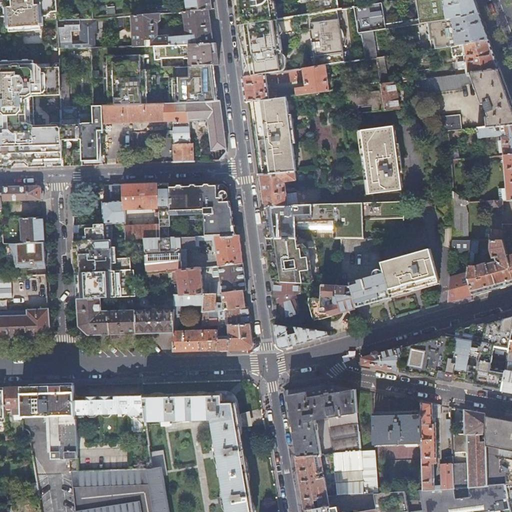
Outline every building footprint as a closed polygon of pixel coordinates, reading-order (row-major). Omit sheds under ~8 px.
[(10,29),(15,34),(45,31),(43,6),(40,6),(39,0),(17,0),(9,9),(10,29)] [(184,0),(186,11),(208,10),(211,9),(210,0),(184,0)] [(233,0),(238,25),(239,25),(242,25),(278,19),(276,6),(273,7),(272,0),(233,0)] [(301,0),(302,2),(309,1),(311,13),(336,9),(338,8),(337,0),(301,0)] [(414,0),(418,18),(418,23),(430,22),(480,14),(476,3),(474,0),(414,0)] [(380,2),(353,6),(358,34),(361,33),(373,31),(385,29),(384,24),(380,2)] [(346,52),(343,52),(342,47),(344,46),(345,43),(346,40),(346,35),(345,32),(344,29),(342,26),(340,24),(338,24),(337,19),(341,18),(336,9),(311,13),(278,19),(242,25),(239,25),(241,40),(246,77),(282,71),(285,69),(286,58),(285,56),(284,55),(282,55),(279,37),(277,34),(278,32),(281,34),(288,33),(289,35),(292,35),(293,34),(294,32),(307,30),(309,27),(312,29),(310,32),(314,56),(310,56),(315,66),(325,65),(345,62),(346,52)] [(160,14),(131,16),(134,46),(155,46),(213,44),(213,43),(210,26),(208,10),(186,11),(183,12),(186,35),(159,36),(157,21),(160,19),(160,14)] [(438,38),(440,47),(462,44),(464,43),(489,40),(484,27),(482,20),(480,14),(430,22),(433,39),(438,38)] [(418,18),(384,24),(385,29),(418,23),(418,18)] [(91,48),(96,48),(95,34),(97,33),(96,19),(58,22),(60,49),(91,48)] [(373,31),(361,33),(365,59),(376,57),(373,31)] [(496,59),(489,40),(464,43),(462,44),(465,60),(457,61),(459,69),(466,68),(467,73),(500,69),(496,59)] [(216,43),(213,43),(213,44),(155,46),(156,59),(161,59),(162,59),(162,56),(188,55),(188,59),(183,60),(183,66),(188,66),(212,65),(218,65),(217,54),(216,43)] [(138,55),(106,56),(106,62),(107,95),(108,105),(146,103),(145,93),(144,70),(143,70),(139,70),(138,55)] [(61,128),(32,129),(31,95),(48,95),(47,70),(38,65),(2,67),(0,69),(0,115),(8,115),(9,135),(1,135),(1,137),(0,136),(0,167),(18,167),(48,166),(63,166),(62,139),(61,128)] [(171,77),(173,102),(217,100),(215,82),(212,65),(188,66),(189,77),(171,77)] [(329,90),(325,65),(315,66),(282,71),(246,77),(245,77),(242,77),(244,90),(245,102),(251,101),(254,100),(277,97),(275,89),(267,90),(266,80),(277,84),(304,80),(305,87),(296,88),(296,94),(329,90)] [(504,81),(500,69),(467,73),(414,79),(415,94),(462,89),(462,85),(473,82),(481,105),(483,104),(488,115),(485,116),(485,126),(511,123),(511,102),(509,93),(504,81)] [(68,73),(59,73),(60,107),(61,107),(69,107),(68,73)] [(380,83),(378,73),(367,75),(369,90),(344,94),(347,114),(359,112),(358,106),(371,105),(372,111),(385,109),(380,83)] [(394,81),(380,83),(385,109),(398,108),(394,81)] [(277,97),(254,100),(264,174),(295,172),(296,171),(286,96),(277,97)] [(79,113),(80,139),(81,160),(83,160),(98,159),(97,130),(100,130),(102,130),(102,124),(173,120),(174,143),(173,143),(174,162),(194,161),(193,142),(190,142),(189,120),(207,119),(213,161),(219,161),(227,153),(222,117),(219,100),(217,100),(173,102),(169,102),(146,103),(108,105),(93,105),(94,123),(90,123),(90,113),(79,113)] [(254,100),(251,101),(261,174),(264,174),(254,100)] [(71,119),(61,119),(61,128),(62,139),(80,139),(79,113),(79,106),(70,106),(71,119)] [(438,119),(439,131),(447,130),(461,129),(460,117),(438,119)] [(503,152),(503,155),(511,154),(511,123),(485,126),(478,127),(479,137),(502,135),(502,140),(498,140),(499,152),(503,152)] [(393,125),(361,129),(369,192),(401,189),(399,172),(395,142),(393,125)] [(369,192),(361,129),(358,129),(366,193),(369,192)] [(102,162),(100,130),(97,130),(98,159),(83,160),(83,163),(102,162)] [(511,154),(503,155),(507,200),(511,199),(511,154)] [(284,190),(283,181),(296,180),(295,172),(264,174),(261,174),(258,174),(262,206),(287,205),(286,195),(286,192),(285,192),(285,190),(284,190)] [(157,181),(123,183),(124,208),(159,207),(158,182),(158,181),(157,181)] [(158,182),(159,207),(159,212),(159,224),(159,226),(159,237),(167,237),(167,225),(169,226),(169,219),(169,210),(168,185),(168,181),(166,182),(164,182),(158,182)] [(123,183),(110,183),(111,200),(105,200),(106,223),(111,222),(125,222),(125,216),(124,208),(123,183)] [(204,235),(216,235),(224,235),(222,225),(233,225),(232,215),(230,208),(229,200),(228,200),(227,193),(227,192),(227,191),(226,190),(225,189),(224,189),(223,189),(222,189),(221,189),(220,189),(220,190),(219,190),(219,191),(218,192),(218,195),(217,196),(216,183),(210,183),(203,184),(196,184),(189,184),(183,184),(176,185),(168,185),(169,210),(169,219),(204,218),(204,235)] [(39,186),(1,187),(2,200),(42,199),(44,199),(44,191),(41,189),(41,188),(39,186)] [(466,201),(451,192),(453,238),(467,238),(466,212),(463,212),(463,205),(466,201)] [(342,239),(363,239),(363,220),(403,218),(402,200),(371,202),(323,204),(294,205),(287,205),(262,206),(264,222),(265,222),(266,227),(265,228),(266,238),(267,238),(270,238),(291,238),(296,238),(296,223),(333,222),(333,239),(342,239)] [(501,200),(484,201),(485,213),(501,212),(501,200)] [(73,224),(74,240),(74,241),(112,239),(112,238),(111,222),(106,223),(94,223),(94,215),(76,216),(76,224),(73,224)] [(43,216),(21,217),(22,242),(44,241),(44,228),(43,216)] [(511,222),(501,223),(502,229),(489,229),(489,235),(487,236),(487,239),(490,239),(502,239),(511,239),(511,222)] [(222,225),(224,235),(238,234),(237,225),(234,225),(233,225),(222,225)] [(159,226),(125,227),(126,238),(143,238),(159,237),(159,226)] [(16,230),(3,230),(4,242),(9,242),(16,242),(16,230)] [(159,237),(143,238),(146,267),(146,273),(178,269),(182,269),(181,247),(198,246),(198,240),(213,239),(214,247),(217,246),(219,265),(243,262),(239,233),(238,234),(224,235),(216,235),(204,235),(170,236),(167,237),(159,237)] [(291,238),(270,238),(271,250),(269,250),(271,272),(274,272),(275,281),(299,283),(301,283),(311,283),(309,266),(307,266),(306,261),(308,261),(307,247),(303,244),(297,244),(296,238),(291,238)] [(306,238),(296,238),(297,244),(303,244),(307,247),(306,238)] [(112,257),(112,245),(112,239),(74,241),(74,242),(76,242),(77,249),(75,249),(73,249),(72,249),(73,263),(74,263),(77,263),(78,269),(76,269),(76,271),(76,272),(98,270),(99,271),(131,268),(130,257),(116,257),(112,257)] [(341,252),(378,252),(374,239),(363,239),(342,239),(341,252)] [(471,239),(453,239),(450,276),(468,270),(471,239)] [(478,239),(471,239),(468,270),(468,274),(473,294),(487,290),(495,288),(503,286),(511,283),(511,271),(502,239),(490,239),(491,248),(494,258),(496,258),(497,261),(495,263),(493,262),(488,263),(488,262),(476,265),(472,265),(474,252),(476,252),(478,239)] [(511,239),(502,239),(511,271),(511,239)] [(13,251),(14,266),(19,266),(19,267),(46,266),(45,249),(44,241),(22,242),(19,242),(16,242),(9,242),(9,245),(13,251)] [(390,297),(439,283),(430,248),(381,262),(383,271),(390,297)] [(243,262),(219,265),(221,280),(209,281),(210,293),(214,293),(223,292),(246,289),(243,267),(243,262)] [(182,269),(178,269),(182,294),(193,293),(204,293),(200,267),(190,268),(182,269)] [(76,273),(78,297),(78,298),(100,297),(135,296),(133,268),(131,268),(99,271),(98,270),(76,272),(76,273)] [(356,307),(390,297),(383,271),(382,270),(381,269),(379,268),(378,268),(376,268),(374,269),(373,270),(372,271),(372,273),(372,275),(349,282),(350,286),(356,307)] [(468,270),(450,276),(448,301),(456,299),(473,294),(468,274),(468,270)] [(275,281),(272,281),(274,292),(277,292),(277,298),(277,302),(280,301),(282,313),(285,316),(289,315),(294,313),(297,313),(299,309),(297,305),(294,298),(297,297),(296,294),(298,293),(299,283),(275,281)] [(350,286),(325,284),(325,294),(321,294),(321,299),(309,298),(309,302),(314,319),(356,307),(350,286)] [(247,297),(246,289),(223,292),(224,302),(225,308),(245,306),(248,306),(247,297)] [(182,294),(175,294),(175,309),(174,331),(174,351),(184,351),(229,350),(249,349),(251,347),(253,345),(250,322),(247,322),(227,323),(222,324),(222,331),(228,331),(228,338),(218,338),(217,329),(177,330),(177,325),(179,325),(180,309),(178,309),(178,304),(205,303),(205,293),(204,293),(193,293),(182,294)] [(214,293),(210,293),(205,293),(205,303),(204,311),(210,310),(213,310),(213,302),(214,293)] [(101,311),(100,297),(78,298),(78,311),(79,326),(83,330),(88,334),(110,333),(109,311),(101,311)] [(224,302),(213,302),(213,310),(219,309),(225,308),(224,302)] [(245,306),(225,308),(219,309),(219,314),(222,313),(225,313),(226,316),(247,315),(245,306)] [(28,315),(0,316),(0,336),(18,336),(41,335),(49,326),(48,308),(28,310),(28,315)] [(175,309),(136,310),(137,332),(159,332),(174,331),(175,309)] [(137,332),(136,310),(109,311),(110,333),(128,333),(137,332)] [(466,382),(475,384),(474,386),(488,388),(501,391),(510,340),(511,332),(511,329),(511,313),(477,324),(466,382)] [(227,323),(247,322),(247,318),(247,315),(226,316),(227,323)] [(307,342),(337,333),(329,332),(318,331),(319,330),(288,326),(275,324),(278,344),(281,346),(284,348),(292,346),(307,342)] [(455,335),(452,354),(454,355),(451,379),(466,382),(477,324),(466,327),(456,330),(455,335)] [(429,357),(428,377),(441,380),(450,381),(451,379),(454,355),(452,354),(455,335),(445,334),(430,338),(429,357)] [(401,359),(429,357),(430,338),(403,345),(401,359)] [(511,339),(510,340),(501,391),(509,392),(511,392),(511,339)] [(383,369),(399,372),(401,359),(403,345),(394,348),(361,357),(362,361),(362,365),(383,369)] [(429,357),(401,359),(399,372),(400,372),(417,375),(428,377),(429,357)] [(74,388),(74,385),(74,382),(31,383),(32,386),(21,386),(22,413),(22,418),(47,417),(49,455),(53,455),(53,461),(67,461),(77,460),(75,415),(75,394),(74,388)] [(289,407),(297,456),(321,454),(316,420),(356,413),(355,389),(341,387),(327,384),(314,386),(306,388),(286,391),(289,407)] [(21,386),(3,387),(4,413),(11,412),(12,413),(22,413),(21,386)] [(144,398),(146,415),(146,420),(170,419),(170,421),(175,421),(175,419),(212,418),(214,429),(217,449),(215,450),(216,455),(218,455),(225,495),(223,496),(224,501),(226,501),(227,511),(253,511),(239,425),(239,424),(237,414),(235,399),(233,397),(231,395),(229,393),(226,392),(223,392),(144,394),(144,398)] [(85,400),(75,394),(75,415),(85,415),(86,415),(90,418),(94,418),(98,415),(100,415),(104,418),(108,418),(112,414),(115,414),(118,417),(123,417),(126,414),(129,414),(129,415),(133,419),(137,419),(141,415),(146,415),(144,398),(141,398),(141,395),(132,396),(129,399),(127,399),(124,396),(118,396),(115,399),(112,399),(109,396),(103,397),(100,400),(98,400),(95,397),(89,397),(86,400),(85,400)] [(425,403),(421,402),(421,413),(422,443),(424,490),(435,489),(435,485),(432,486),(431,463),(437,463),(435,422),(432,422),(432,418),(440,418),(440,405),(425,403)] [(467,452),(469,487),(487,485),(486,446),(485,440),(479,440),(479,434),(485,434),(484,416),(484,414),(471,411),(464,410),(465,434),(455,434),(456,453),(467,452)] [(246,412),(237,414),(239,424),(248,422),(246,412)] [(316,420),(321,454),(333,454),(329,428),(357,424),(356,413),(316,420)] [(422,443),(421,413),(410,413),(373,415),(374,445),(422,443)] [(485,440),(486,446),(511,451),(511,421),(484,416),(485,434),(485,440)] [(329,428),(333,454),(359,452),(357,424),(329,428)] [(71,476),(72,487),(148,484),(152,511),(167,511),(162,476),(161,468),(166,467),(165,450),(150,451),(151,468),(78,471),(71,471),(71,476)] [(324,479),(324,477),(319,477),(318,472),(323,472),(323,471),(329,470),(330,473),(333,472),(337,495),(352,494),(376,493),(374,452),(359,452),(333,454),(321,454),(297,456),(295,456),(297,466),(299,480),(302,498),(304,509),(306,508),(329,504),(327,496),(324,479)] [(442,488),(454,488),(454,485),(453,464),(452,457),(445,458),(445,464),(441,465),(442,488)] [(511,460),(499,458),(500,473),(505,473),(511,472),(511,460)] [(77,460),(67,461),(68,473),(66,473),(67,476),(71,476),(71,471),(78,471),(77,460)] [(453,464),(454,485),(465,484),(464,464),(453,464)] [(39,497),(37,482),(28,484),(30,499),(39,497)] [(435,489),(424,490),(424,504),(430,503),(431,511),(491,511),(500,511),(510,510),(505,485),(454,490),(454,488),(442,488),(435,489)] [(329,504),(306,508),(306,511),(431,511),(430,503),(424,504),(424,490),(376,493),(352,494),(337,495),(336,495),(327,496),(329,504)] [(41,511),(39,497),(30,499),(0,505),(0,511),(41,511)] [(140,511),(138,500),(75,510),(75,511),(140,511)]
